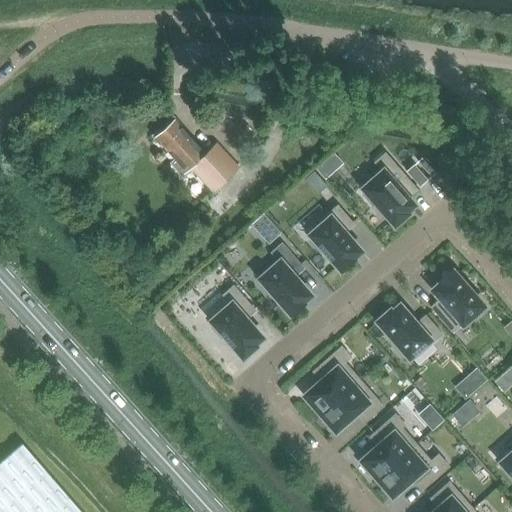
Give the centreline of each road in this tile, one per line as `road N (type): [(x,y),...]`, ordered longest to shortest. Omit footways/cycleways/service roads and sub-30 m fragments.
road 1 (residential): [(363,511),(258,384),(441,218),(456,225)]
road 2 (tertiary): [(211,511),(0,280)]
road 3 (residential): [(511,66),(287,30)]
